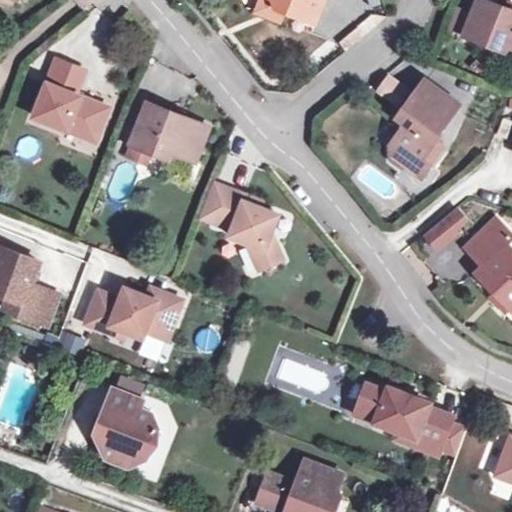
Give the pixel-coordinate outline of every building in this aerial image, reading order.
[(269,0),(266,9),(289,18),(293,7),(273,0),(269,0)] [(273,0),(293,7),(289,18),(316,29),(326,0),(273,0)] [(511,9),(488,0),(481,0),(467,36),(490,45),(493,40),(511,47),(511,9)] [(447,29),(458,33),(467,9),(456,5),(447,29)] [(41,122),(75,136),(79,127),(107,137),(118,112),(83,98),(92,75),(65,63),(41,122)] [(392,78),(382,91),(398,102),(407,89),(392,78)] [(467,110),(428,80),(407,109),(413,113),(407,121),(410,124),(395,145),(394,165),(410,175),(417,165),(422,168),(432,154),(443,161),(452,150),(442,142),(467,110)] [(144,130),(154,105),(141,99),(131,125),(144,130)] [(144,130),(139,143),(134,155),(156,164),(161,153),(165,154),(169,145),(190,153),(204,158),(217,126),(155,102),(154,105),(144,130)] [(79,127),(75,136),(103,147),(107,137),(79,127)] [(186,163),(190,153),(169,145),(165,154),(186,163)] [(432,154),(422,168),(433,176),(443,161),(432,154)] [(217,197),(230,203),(241,177),(227,171),(217,197)] [(244,209),(241,217),(235,232),(251,239),(249,244),(261,269),(286,259),(272,231),(281,210),(266,204),(253,199),(260,185),(241,177),(230,203),(244,209)] [(272,189),(260,185),(253,199),(266,204),(272,189)] [(226,211),(241,217),(244,209),(230,203),(226,211)] [(459,211),(447,221),(449,223),(457,233),(469,223),(459,211)] [(492,292),(508,311),(511,307),(511,246),(510,244),(511,242),(511,233),(500,219),(466,247),(481,266),(474,270),(492,292)] [(449,223),(430,239),(441,251),(459,236),(457,233),(449,223)] [(7,313),(31,323),(43,295),(25,289),(31,270),(0,258),(0,301),(9,306),(7,313)] [(120,304),(99,295),(85,328),(123,343),(126,336),(143,343),(145,336),(167,345),(183,305),(151,292),(147,302),(125,293),(120,304)] [(501,316),(508,311),(492,292),(485,296),(501,316)] [(59,301),(43,295),(31,323),(48,330),(59,301)] [(62,330),(58,346),(82,353),(87,336),(62,330)] [(408,441),(406,449),(433,459),(448,422),(425,412),(427,406),(411,401),(409,406),(398,403),(401,397),(384,391),(382,396),(360,389),(353,409),(373,418),(370,427),(394,436),(408,441)] [(109,424),(100,447),(107,464),(129,473),(133,462),(136,460),(147,464),(159,434),(152,420),(140,415),(144,406),(114,394),(103,422),(109,424)] [(109,424),(103,422),(96,439),(100,447),(109,424)] [(391,443),(406,449),(408,441),(394,436),(391,443)] [(511,441),(508,440),(495,478),(511,484),(511,441)] [(290,506),(287,511),(337,511),(344,494),(338,485),(343,473),(306,458),(296,483),(269,472),(256,507),(268,511),(272,511),(278,500),(290,506)] [(272,511),(287,511),(290,506),(278,500),(272,511)]
